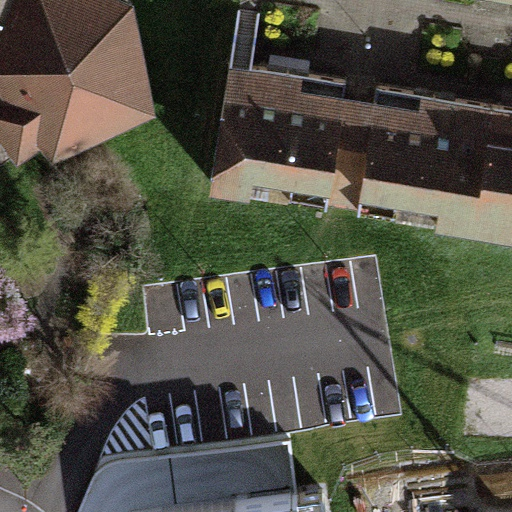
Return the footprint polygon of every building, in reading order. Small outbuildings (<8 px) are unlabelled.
[(0,0),(0,38),(15,0),(0,0)] [(265,65),(229,59),(210,177),(324,196),(341,88),(343,78),(307,72),(302,100),(260,94),(265,65)] [(307,72),(265,65),(260,94),(302,100),(307,72)] [(411,89),(375,83),(373,93),(355,201),(511,226),(511,105),(453,96),(448,124),(406,117),(411,89)] [(373,93),(341,88),(324,196),(355,201),(373,93)] [(453,96),(411,89),(406,117),(448,124),(453,96)] [(330,511),(327,485),(161,506),(162,511),(330,511)]
